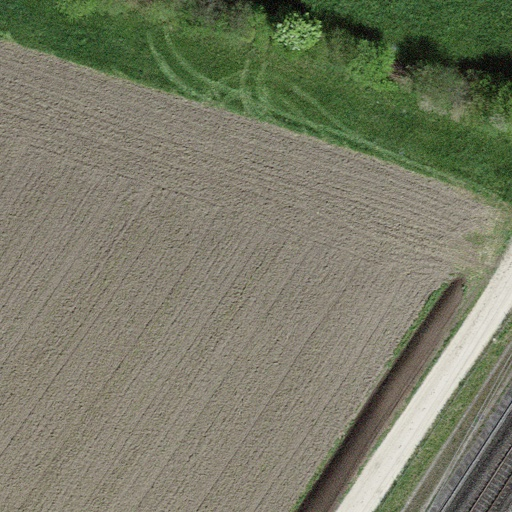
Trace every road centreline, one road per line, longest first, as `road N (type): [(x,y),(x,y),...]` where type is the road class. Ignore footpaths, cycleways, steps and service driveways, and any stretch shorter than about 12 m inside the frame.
road 1 (track): [(511,268),(346,511)]
road 2 (track): [(511,359),(411,511)]
